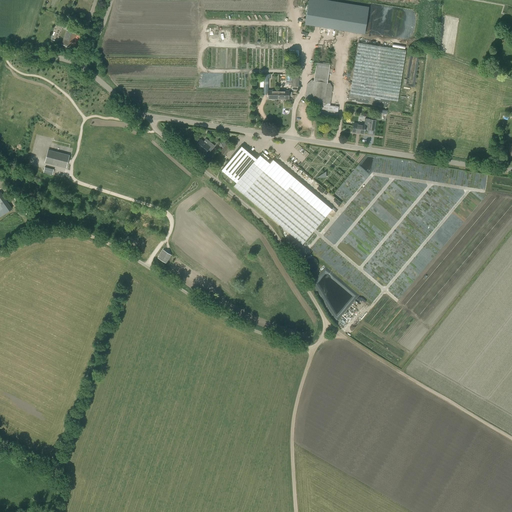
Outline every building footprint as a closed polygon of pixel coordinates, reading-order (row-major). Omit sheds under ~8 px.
[(339,30),(344,3),(324,0),(308,0),(305,25),(339,30)] [(63,29),(58,43),(62,44),(75,50),(81,36),(77,34),(67,31),(63,29)] [(406,51),(358,43),(350,94),(397,101),(406,51)] [(330,104),(332,88),(330,83),(327,83),(330,65),(316,63),(314,81),(311,80),(307,84),(304,100),(310,101),(319,102),(330,104)] [(272,99),(278,99),(278,90),(272,90),(272,91),(268,91),(268,95),(268,99),(272,99)] [(284,90),(278,90),(278,99),(284,99),(288,99),(288,91),(284,91),(284,90)] [(330,105),(330,104),(319,102),(317,115),(337,118),(338,107),(330,105)] [(364,134),(364,128),(367,128),(367,130),(374,131),(376,120),(365,119),(364,125),(354,123),(352,132),(364,134)] [(204,154),(207,151),(210,153),(215,146),(206,139),(203,142),(200,140),(195,146),(204,154)] [(223,158),(232,147),(227,143),(218,154),(223,158)] [(257,159),(247,151),(243,148),(241,146),(221,170),(236,183),(234,186),(277,223),(302,244),(332,209),(285,169),(273,159),(269,163),(260,155),(257,159)] [(49,150),(46,163),(66,168),(69,155),(49,150)] [(0,217),(12,209),(0,193),(0,192),(0,217)] [(163,250),(158,258),(166,263),(170,255),(163,250)] [(353,304),(360,310),(367,302),(360,295),(353,304)]
